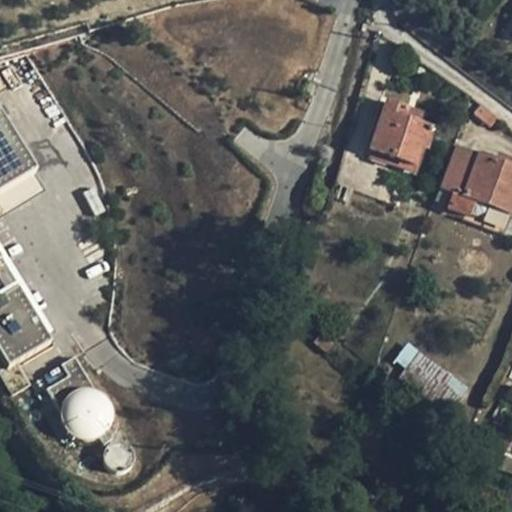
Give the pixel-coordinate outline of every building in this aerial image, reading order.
[(367,159),(387,166),(390,160),(414,167),(420,148),(428,150),(435,131),(416,124),(404,120),(408,110),(386,102),(367,159)] [(420,114),(408,110),(404,120),(416,124),(420,114)] [(511,209),(511,169),(496,163),(457,147),(441,188),(510,215),(511,209)] [(511,161),(499,156),(496,163),(511,169),(511,161)] [(15,203),(42,188),(32,170),(5,185),(15,203)] [(235,252),(232,251),(229,253),(228,256),(229,259),(230,260),(232,260),(234,260),(235,260),(236,258),(236,257),(236,256),(236,254),(235,252)] [(183,261),(176,268),(190,281),(197,273),(183,261)] [(206,318),(185,335),(204,360),(225,344),(206,318)] [(325,353),(334,343),(309,322),(301,332),(325,353)] [(447,415),(467,388),(417,352),(397,378),(447,415)] [(76,382),(57,419),(97,439),(116,402),(76,382)] [(145,437),(132,443),(139,458),(152,452),(145,437)]
